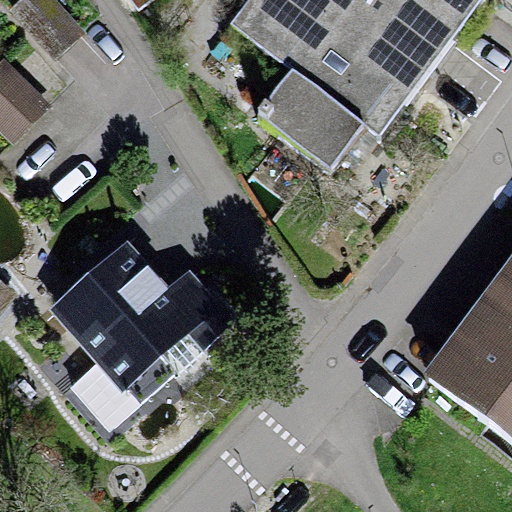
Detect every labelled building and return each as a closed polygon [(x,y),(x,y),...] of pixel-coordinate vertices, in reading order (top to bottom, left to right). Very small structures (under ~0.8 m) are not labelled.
[(51,0),(27,0),(13,13),(56,60),(84,35),(51,0)] [(138,0),(146,9),(157,0),(138,0)] [(502,0),(261,0),(239,30),(296,71),(263,116),(350,178),(384,131),(400,142),(502,0)] [(47,111),(1,66),(0,66),(0,130),(14,144),(47,111)] [(245,340),(144,236),(39,337),(141,442),(245,340)] [(511,283),(432,392),(511,450),(511,283)]
